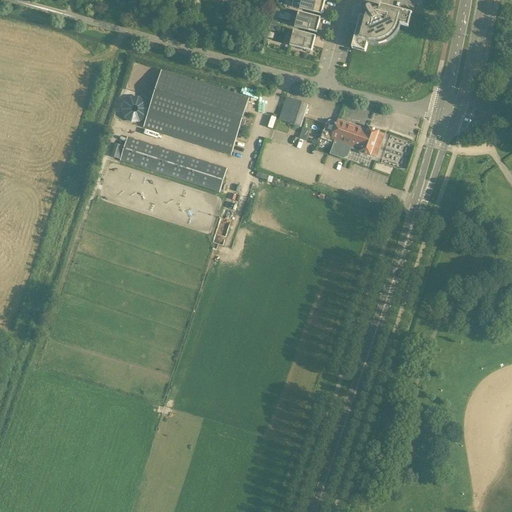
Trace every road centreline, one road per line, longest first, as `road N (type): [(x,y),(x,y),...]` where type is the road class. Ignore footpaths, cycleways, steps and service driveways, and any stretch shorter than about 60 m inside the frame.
road 1 (secondary): [(315,511),(419,202)]
road 2 (unclassified): [(325,85),(50,11)]
